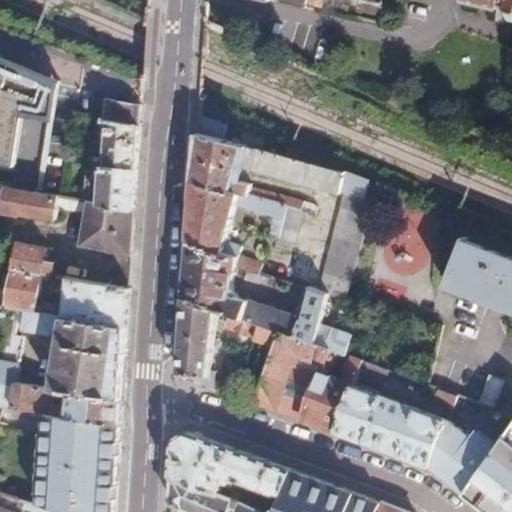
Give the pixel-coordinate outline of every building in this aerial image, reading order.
[(511,0),(467,0),(467,1),(510,9),(509,14),(511,18),(511,0)] [(26,76),(29,72),(0,62),(0,173),(13,175),(19,119),(21,99),(16,98),(18,82),(22,79),(26,76)] [(58,83),(29,72),(26,76),(22,79),(18,82),(16,98),(21,99),(19,119),(52,120),(58,83)] [(88,168),(86,202),(136,208),(145,102),(110,97),(108,121),(113,121),(109,169),(88,168)] [(344,172),(199,132),(197,168),(192,242),(240,255),(244,244),(227,238),(243,195),(277,205),(270,234),(278,236),(277,243),(293,247),(303,207),(314,210),(317,201),(250,183),(249,180),(236,176),(239,163),(342,190),(317,289),(335,294),(348,297),(373,198),(355,194),(360,178),(344,172)] [(80,201),(0,190),(0,217),(18,220),(18,217),(55,222),(58,205),(65,209),(80,210),(80,201)] [(136,208),(86,202),(82,246),(134,253),(136,208)] [(240,255),(192,242),(188,300),(217,310),(233,316),(264,326),(332,351),(341,354),(350,357),(354,341),(323,329),(335,294),(317,289),(306,286),(297,315),(233,296),(229,289),(236,267),(240,255)] [(511,258),(467,242),(449,288),(511,310),(511,258)] [(18,243),(13,267),(42,272),(53,274),(54,262),(45,261),(47,248),(18,243)] [(253,258),(240,255),(236,267),(268,276),(270,266),(253,258)] [(6,305),(21,308),(35,311),(42,272),(13,267),(6,305)] [(54,315),(128,328),(131,288),(61,276),(54,315)] [(217,310),(188,300),(182,376),(215,388),(216,372),(213,371),(217,310)] [(73,389),(123,399),(128,328),(54,315),(35,311),(21,308),(21,327),(49,330),(50,327),(60,329),(57,366),(53,366),(53,373),(57,374),(56,386),(73,389)] [(259,339),(264,326),(233,316),(228,329),(259,339)] [(328,364),(332,351),(264,326),(259,339),(280,347),(259,404),(307,421),(325,374),(328,364)] [(0,373),(7,375),(19,378),(26,333),(7,329),(3,361),(0,360),(0,373)] [(336,367),(341,354),(332,351),(328,364),(336,367)] [(348,383),(325,374),(307,421),(340,433),(357,387),(360,377),(366,363),(356,360),(348,383)] [(1,401),(44,409),(121,424),(123,399),(73,389),(70,404),(54,401),(56,386),(19,378),(7,375),(1,401)] [(357,387),(340,433),(435,467),(452,421),(357,387)] [(121,424),(44,409),(43,428),(46,428),(72,430),(120,444),(121,424)] [(452,421),(435,467),(471,495),(502,451),(478,432),(474,438),(452,421)] [(55,511),(114,511),(120,444),(72,430),(46,428),(38,506),(55,511)] [(177,442),(172,506),(186,511),(258,511),(259,510),(220,493),(224,485),(231,487),(235,478),(272,492),(282,467),(191,433),(177,442)] [(511,436),(502,451),(471,495),(485,506),(511,471),(511,436)] [(282,495),(293,471),(282,467),(272,492),(282,495)] [(380,511),(384,504),(293,471),(282,495),(274,511),(380,511)] [(511,511),(511,471),(485,506),(493,511),(511,511)] [(0,511),(24,511),(27,503),(2,494),(0,502),(0,511)]
